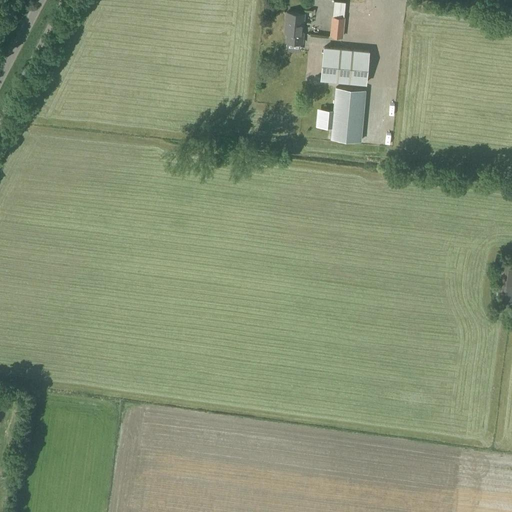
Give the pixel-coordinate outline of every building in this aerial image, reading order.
[(302,43),(303,33),(302,33),(304,13),(286,11),(284,32),(287,33),(286,41),(302,43)] [(344,17),(332,16),(330,36),(343,38),(345,17),(344,17)] [(366,83),(369,52),(343,49),(324,47),(322,65),(321,79),(366,83)] [(361,141),(365,90),(345,88),(335,87),(330,138),(361,141)] [(511,301),(511,300),(511,263),(501,261),(497,291),(496,299),(511,301)]
